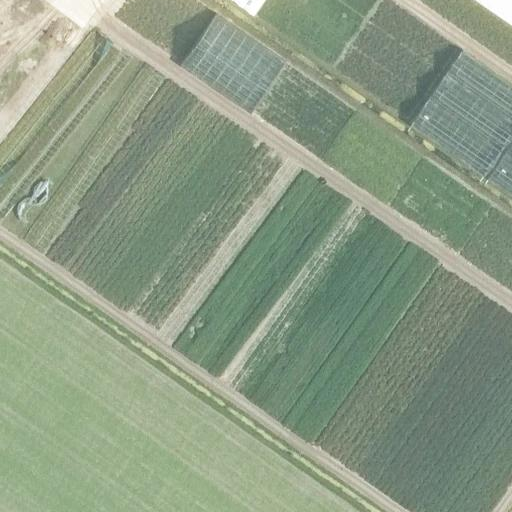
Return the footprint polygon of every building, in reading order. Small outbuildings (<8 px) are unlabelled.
[(235,0),(253,12),(261,0),(235,0)] [(511,0),(477,0),(511,24),(511,0)] [(0,36),(0,197),(118,52),(99,34),(60,77),(0,36)] [(485,172),(511,131),(511,81),(460,47),(410,122),(485,172)] [(460,252),(493,199),(421,155),(404,183),(426,196),(410,221),(460,252)]
